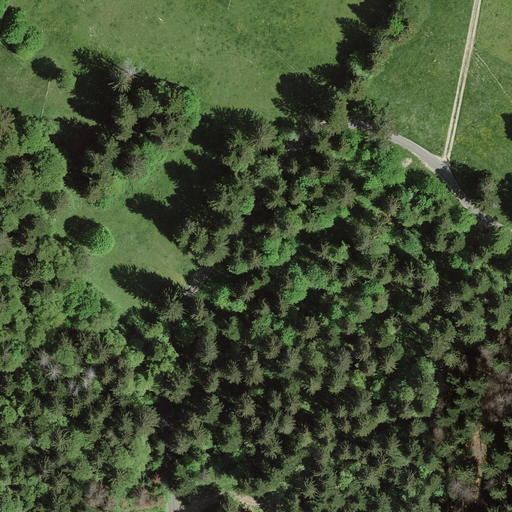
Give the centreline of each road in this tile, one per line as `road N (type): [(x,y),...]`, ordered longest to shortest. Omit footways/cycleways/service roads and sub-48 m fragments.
road 1 (unclassified): [(173,511),(166,333),(296,142),(340,122),(408,142),(444,170),(475,212),(511,237)]
road 2 (track): [(444,170),(477,0)]
